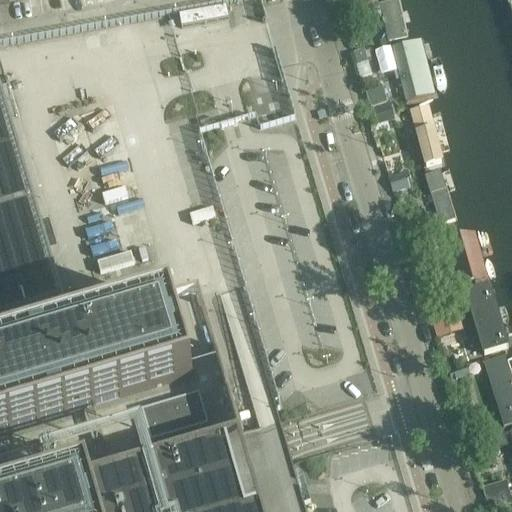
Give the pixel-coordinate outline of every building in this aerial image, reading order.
[(402,1),(381,5),(391,46),(411,41),(402,1)] [(424,41),(393,49),(407,104),(438,97),(424,41)] [(371,76),(364,52),(355,55),(361,78),(371,76)] [(263,511),(261,504),(246,509),(227,443),(242,439),(240,435),(0,506),(0,434),(123,398),(102,326),(59,339),(19,351),(9,319),(65,303),(1,86),(0,85),(0,346),(3,356),(0,356),(0,511),(263,511)] [(384,104),(380,90),(365,94),(368,108),(384,104)] [(394,122),(390,105),(371,110),(375,127),(394,122)] [(445,168),(432,108),(409,113),(423,173),(445,168)] [(444,171),(425,177),(442,228),(460,222),(444,171)] [(413,189),(409,175),(408,173),(389,179),(393,194),(413,189)] [(51,250),(57,248),(51,223),(45,224),(51,250)] [(458,293),(490,283),(476,235),(444,244),(458,293)] [(448,305),(443,289),(435,291),(434,285),(421,289),(428,311),(448,305)] [(484,359),(505,353),(486,290),(465,296),(484,359)] [(454,334),(447,310),(430,315),(438,339),(454,334)] [(504,431),(511,428),(511,374),(507,359),(484,367),(504,431)] [(209,426),(200,394),(142,412),(151,443),(209,426)] [(507,443),(500,427),(493,429),(498,446),(507,443)] [(498,446),(493,429),(490,431),(465,439),(468,448),(483,444),(485,450),(498,446)]
